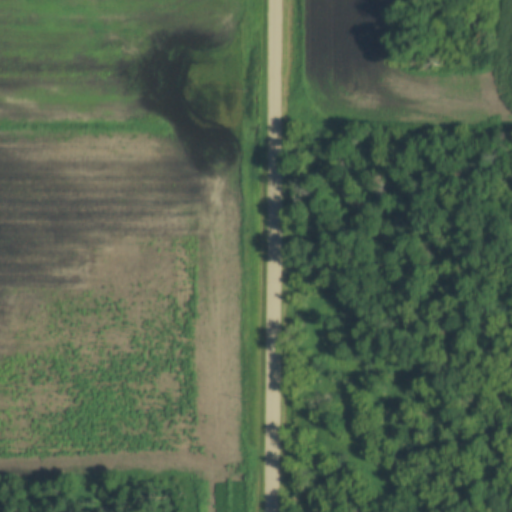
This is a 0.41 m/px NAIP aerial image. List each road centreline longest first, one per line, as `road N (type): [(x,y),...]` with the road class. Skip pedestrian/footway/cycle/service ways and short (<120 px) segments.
road 1 (residential): [(270,511),(278,0)]
road 2 (track): [(278,112),(511,116)]
road 3 (track): [(162,143),(0,143)]
